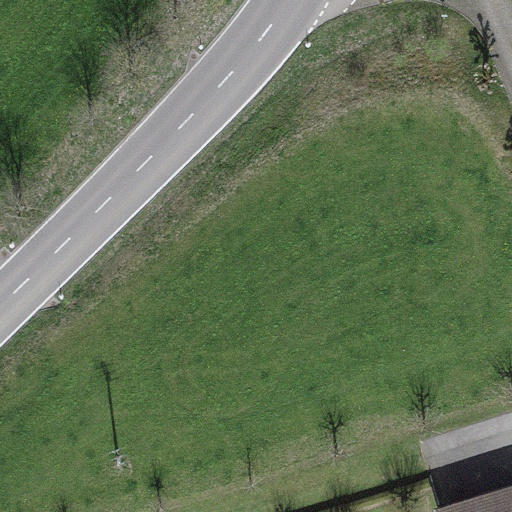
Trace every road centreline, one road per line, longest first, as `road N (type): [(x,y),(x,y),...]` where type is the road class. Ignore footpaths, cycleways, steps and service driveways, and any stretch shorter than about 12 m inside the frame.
road 1 (secondary): [(0,305),(259,48),(287,0)]
road 2 (track): [(281,511),(428,468)]
